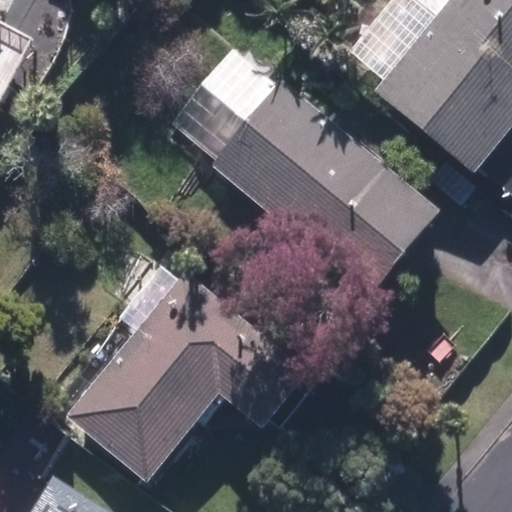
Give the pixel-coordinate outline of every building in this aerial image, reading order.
[(511,0),(401,0),(339,77),(449,166),(430,189),(463,215),(481,192),(476,188),(483,179),(511,201),(511,0)] [(0,126),(31,63),(0,47),(0,22),(1,21),(0,20),(0,126)] [(442,233),(238,52),(168,131),(371,312),(442,233)] [(262,442),(312,379),(187,278),(71,422),(156,490),(221,409),(262,442)] [(99,511),(60,486),(43,511),(99,511)]
